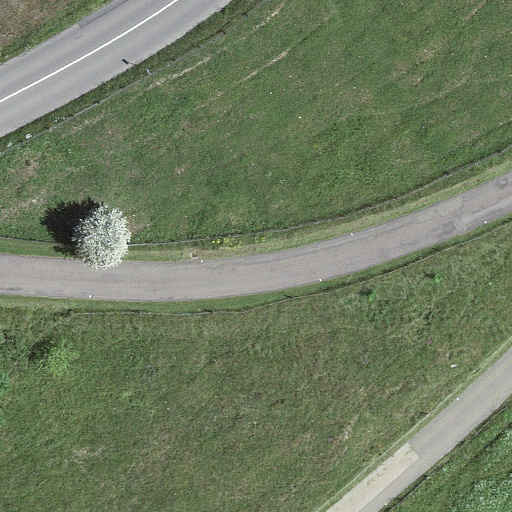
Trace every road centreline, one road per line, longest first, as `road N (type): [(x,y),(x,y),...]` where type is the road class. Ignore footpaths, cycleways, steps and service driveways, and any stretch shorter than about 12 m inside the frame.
road 1 (unclassified): [(0,271),(129,280),(222,275),(306,260),(444,213),(511,180)]
road 2 (residential): [(511,353),(349,511)]
road 3 (secondary): [(0,100),(176,0)]
